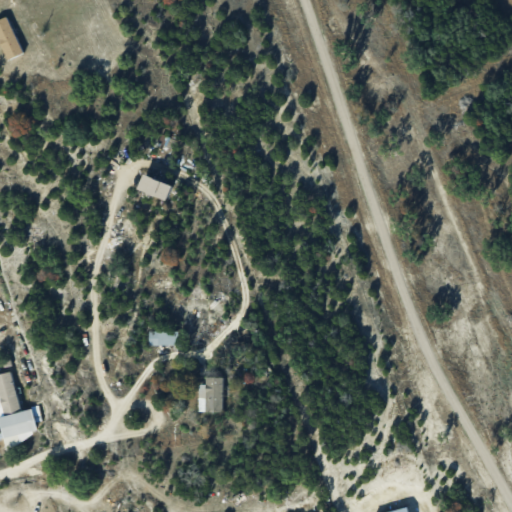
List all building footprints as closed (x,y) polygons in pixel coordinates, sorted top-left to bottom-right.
[(0,38),(10,59),(25,52),(8,15),(0,18),(0,38)] [(169,200),(175,184),(147,173),(141,188),(169,200)] [(178,345),(179,331),(150,330),(150,344),(178,345)] [(21,411),(12,371),(0,373),(0,409),(8,443),(39,436),(33,408),(21,411)] [(199,411),(223,412),(224,377),(207,376),(207,384),(200,384),(199,411)]
